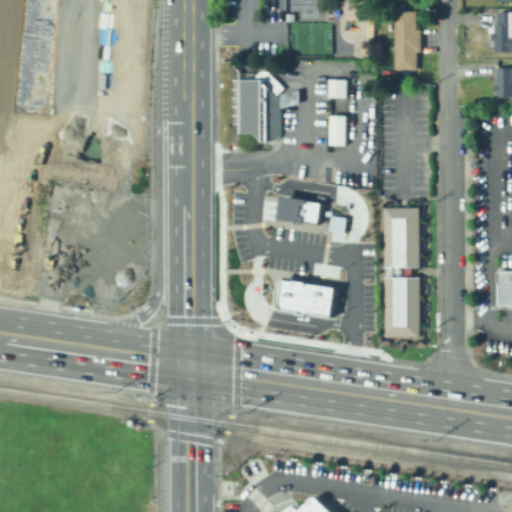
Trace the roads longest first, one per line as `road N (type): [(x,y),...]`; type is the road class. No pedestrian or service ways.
road 1 (primary): [(187,33),(156,119),(151,307),(127,327),(80,345)]
road 2 (primary): [(188,361),(234,388),(449,422)]
road 3 (primary): [(451,386),(235,356),(188,361)]
road 4 (residential): [(452,98),(453,321)]
road 5 (primary): [(188,361),(189,511)]
road 6 (primary): [(187,229),(188,361)]
road 7 (primary): [(187,97),(187,229)]
